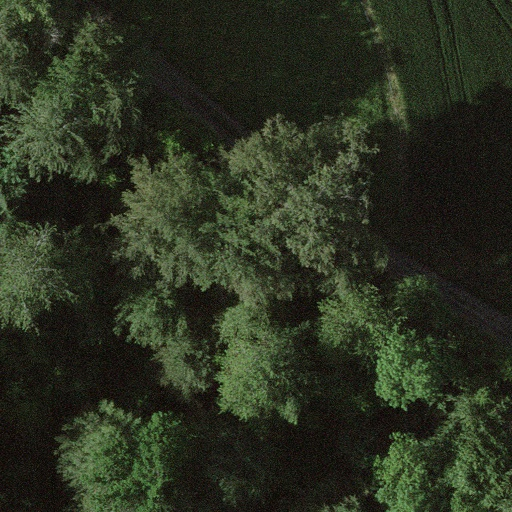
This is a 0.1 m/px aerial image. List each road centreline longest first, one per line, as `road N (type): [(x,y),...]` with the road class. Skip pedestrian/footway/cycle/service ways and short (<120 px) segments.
road 1 (track): [(511,335),(305,224),(81,0)]
road 2 (track): [(415,511),(305,224)]
